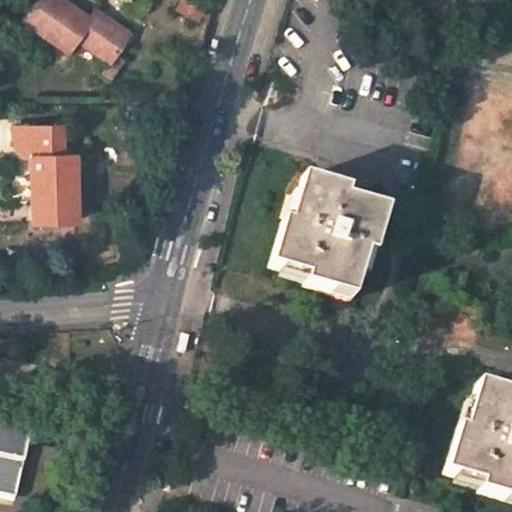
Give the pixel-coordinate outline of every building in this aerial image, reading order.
[(115,56),(121,48),(134,27),(100,5),(95,14),(73,0),(39,0),(27,19),(73,48),(82,34),(115,56)] [(206,1),(204,0),(181,0),(177,7),(195,18),(206,1)] [(121,48),(115,56),(107,70),(121,79),(135,57),(121,48)] [(83,213),(79,148),(66,148),(64,120),(18,122),(19,143),(29,152),(33,151),(41,151),(43,183),(34,183),(36,215),(83,213)] [(33,151),(34,183),(43,183),(41,151),(33,151)] [(299,286),(348,300),(361,255),(369,258),(383,208),(342,197),(344,190),(330,186),(300,177),(287,225),(279,223),(265,270),(301,281),(299,286)] [(511,397),(505,396),(475,387),(461,433),(453,431),(440,477),(475,486),(473,494),(511,505),(511,397)] [(25,462),(33,425),(0,418),(0,494),(17,498),(25,462)]
